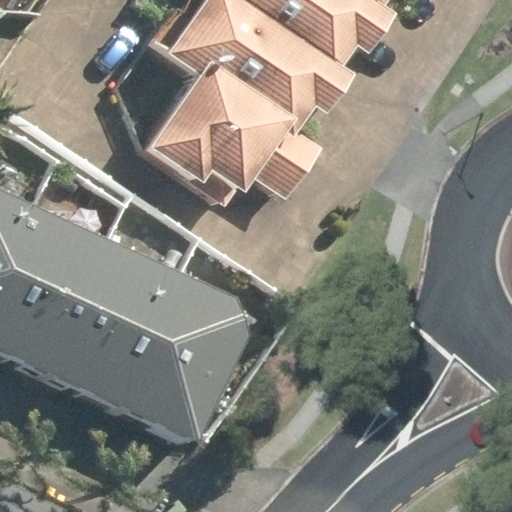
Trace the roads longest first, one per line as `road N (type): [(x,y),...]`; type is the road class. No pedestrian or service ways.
road 1 (tertiary): [(328,511),(435,340),(466,271)]
road 2 (tertiary): [(511,410),(334,511)]
road 3 (tertiary): [(466,271),(474,208),(511,157)]
